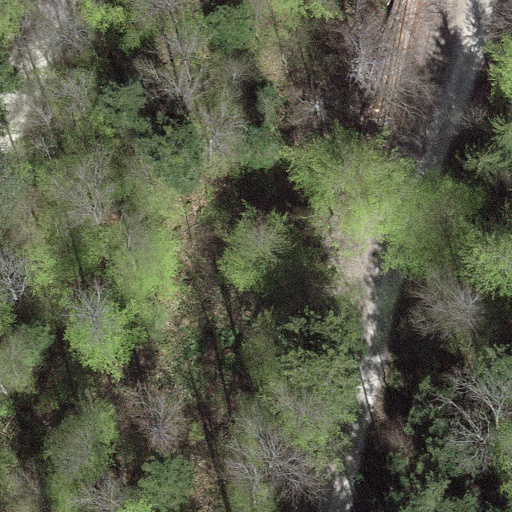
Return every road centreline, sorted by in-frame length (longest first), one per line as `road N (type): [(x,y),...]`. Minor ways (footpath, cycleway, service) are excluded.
road 1 (track): [(487,0),(485,31),(370,364),(343,511)]
road 2 (track): [(0,135),(66,0)]
